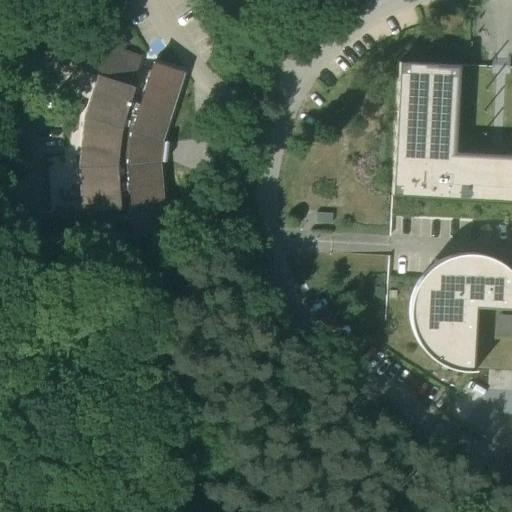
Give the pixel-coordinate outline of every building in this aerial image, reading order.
[(30,22),(23,44),(29,46),(27,53),(99,76),(85,117),(80,167),(83,209),(37,213),(37,220),(31,220),(33,243),(120,237),(120,228),(133,227),(133,236),(163,233),(158,162),(160,140),(182,71),(153,62),(151,70),(138,66),(141,58),(30,22)] [(511,67),(398,62),(391,194),(511,200),(511,67)] [(316,213),(315,223),(331,224),(332,214),(316,213)] [(408,304),(408,309),(408,312),(408,317),(408,319),(410,326),(410,328),(413,335),(414,338),(417,343),(419,346),(423,351),(426,354),(430,358),(435,362),(441,365),(446,367),(450,369),(456,370),(462,371),(468,371),(475,371),(474,369),(511,370),(511,273),(511,272),(506,268),(501,264),(499,262),(493,259),(487,257),(481,255),(475,253),(473,253),(466,253),(460,253),(454,254),(448,256),(443,258),(435,262),(430,265),(426,269),(422,274),(418,279),(416,283),(414,285),(413,287),(411,294),(409,301),(408,304)] [(200,266),(185,268),(187,292),(201,291),(200,266)]
